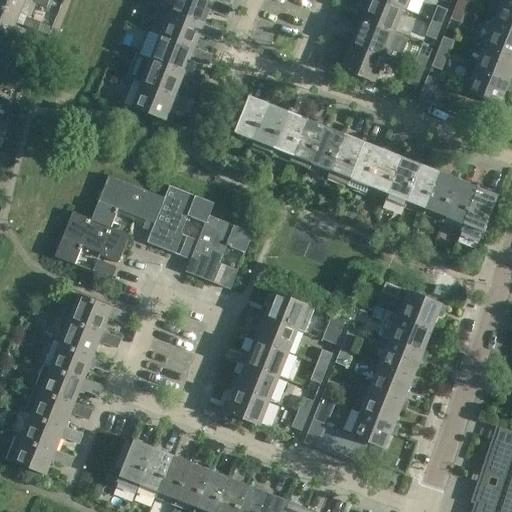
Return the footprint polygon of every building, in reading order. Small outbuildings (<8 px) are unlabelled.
[(0,0),(0,6),(20,15),(25,0),(0,0)] [(232,8),(213,1),(213,2),(207,0),(174,0),(171,9),(165,7),(164,10),(170,13),(170,12),(203,26),(204,24),(209,11),(227,19),(232,8)] [(394,34),(403,10),(376,0),(368,0),(364,12),(360,21),(394,34)] [(376,0),(403,10),(407,0),(376,0)] [(458,0),(456,5),(466,9),(469,0),(458,0)] [(511,27),(511,0),(502,0),(495,20),(511,27)] [(460,24),(466,9),(456,5),(450,20),(460,24)] [(0,34),(10,38),(20,15),(0,6),(0,34)] [(438,6),(432,21),(442,25),(448,10),(438,6)] [(222,32),(204,24),(203,26),(170,12),(170,13),(162,33),(156,31),(154,34),(160,37),(160,36),(194,50),(194,48),(199,35),(218,42),(222,32)] [(41,23),(26,17),(23,25),(37,31),(41,23)] [(511,54),(511,27),(495,20),(485,44),(511,54)] [(384,58),(394,35),(394,34),(360,21),(351,45),(384,58)] [(436,40),(442,25),(432,21),(426,36),(436,40)] [(213,56),(194,48),(194,50),(160,36),(160,37),(152,57),(146,54),(145,57),(144,58),(151,60),(184,73),(185,72),(190,59),(209,66),(213,56)] [(0,54),(10,58),(15,44),(0,38),(0,54)] [(443,38),(437,53),(447,57),(453,42),(443,38)] [(509,81),(511,73),(511,54),(485,44),(475,68),(509,81)] [(375,82),(384,58),(351,45),(341,69),(375,82)] [(441,71),(447,57),(437,53),(432,67),(441,71)] [(419,54),(413,69),(423,73),(429,58),(419,54)] [(203,80),(185,72),(184,73),(151,60),(143,81),(137,78),(135,81),(141,84),(175,97),(175,96),(181,82),(199,90),(203,80)] [(499,106),(509,81),(475,68),(466,92),(472,95),(483,99),(499,106)] [(417,88),(423,73),(413,69),(407,84),(417,88)] [(24,86),(28,78),(13,72),(10,80),(24,86)] [(430,104),(439,81),(428,77),(418,100),(430,104)] [(194,103),(175,96),(175,97),(141,84),(135,81),(133,80),(124,104),(131,107),(165,121),(171,106),(190,114),(194,103)] [(441,109),(450,86),(439,81),(430,104),(441,109)] [(452,113),(461,90),(450,86),(441,109),(452,113)] [(472,95),(466,92),(461,90),(452,113),(463,118),(472,95)] [(474,122),(483,99),(472,95),(463,118),(474,122)] [(252,146),(268,104),(249,97),(232,139),(234,139),(237,134),(253,141),(251,146),(252,146)] [(271,154),(288,112),(268,104),(252,146),(271,154)] [(290,161),(306,119),(288,112),(271,154),(272,154),(274,149),(291,156),(289,161),(290,161)] [(309,169),(326,127),(306,119),(290,161),(291,162),(293,157),(310,163),(308,168),(309,169)] [(0,148),(9,126),(0,122),(0,148)] [(328,177),(345,135),(326,127),(309,169),(310,169),(312,164),(329,171),(327,176),(328,177)] [(347,184),(364,143),(345,135),(328,177),(346,184),(347,184)] [(367,192),(384,150),(364,143),(347,184),(346,188),(365,196),(367,192)] [(385,199),(402,158),(384,150),(367,192),(370,187),(387,194),(385,199)] [(403,207),(421,165),(402,158),(385,199),(387,200),(403,207)] [(423,215),(440,173),(421,165),(403,207),(405,207),(407,202),(425,209),(423,214),(423,215)] [(442,222),(459,180),(440,173),(423,215),(424,215),(426,210),(444,217),(442,222)] [(165,199),(109,176),(92,220),(130,235),(129,236),(147,243),(151,232),(152,233),(165,199)] [(461,230),(479,188),(459,180),(442,222),(443,223),(445,218),(463,224),(461,230)] [(169,186),(165,199),(152,233),(151,232),(147,243),(175,254),(180,240),(176,238),(178,234),(180,235),(187,216),(205,223),(206,222),(209,216),(210,216),(214,204),(169,186)] [(498,196),(479,188),(461,230),(481,238),(498,196)] [(350,210),(346,220),(354,223),(358,213),(350,210)] [(119,263),(129,236),(130,235),(92,220),(84,217),(73,212),(55,257),(75,265),(82,246),(101,253),(102,251),(106,253),(104,257),(119,263)] [(253,233),(210,216),(209,216),(206,222),(205,223),(198,241),(199,241),(191,260),(190,260),(186,272),(214,284),(220,270),(215,268),(217,263),(219,264),(227,246),(245,253),(253,233)] [(199,241),(198,241),(187,237),(180,256),(190,260),(191,260),(199,241)] [(112,279),(117,267),(98,259),(93,272),(112,279)] [(238,271),(237,271),(226,266),(218,285),(230,290),(238,271)] [(400,288),(386,283),(382,293),(396,298),(400,288)] [(408,291),(398,316),(432,329),(442,305),(408,291)] [(65,314),(63,317),(69,320),(70,318),(103,331),(109,318),(127,325),(131,315),(73,292),(73,293),(78,296),(71,316),(65,314)] [(307,305),(274,292),(264,317),(298,330),(307,305)] [(391,313),(376,307),(372,317),(387,323),(391,313)] [(336,345),(346,321),(332,315),(322,340),(336,345)] [(423,353),(432,329),(398,316),(389,339),(423,353)] [(121,339),(103,331),(70,318),(69,320),(63,317),(54,341),(60,343),(61,342),(94,355),(99,342),(118,349),(121,339)] [(288,354),(298,330),(264,317),(255,340),(288,354)] [(357,337),(347,333),(341,348),(351,352),(357,337)] [(413,377),(423,353),(389,339),(380,363),(413,377)] [(279,378),(288,354),(255,340),(245,364),(279,378)] [(112,363),(94,355),(61,342),(60,343),(54,341),(44,365),(50,367),(51,366),(85,379),(90,365),(108,372),(112,363)] [(345,367),(351,352),(341,348),(335,363),(345,367)] [(332,354),(322,350),(317,365),(327,369),(332,354)] [(404,400),(413,377),(380,363),(370,387),(404,400)] [(269,401),(279,378),(245,364),(236,388),(269,401)] [(103,386),(85,379),(51,366),(50,367),(44,365),(35,389),(41,391),(41,389),(75,403),(80,390),(99,397),(103,386)] [(321,384),(327,369),(317,365),(311,380),(321,384)] [(338,385),(328,381),(322,396),(332,400),(338,385)] [(395,424),(404,400),(370,387),(361,411),(395,424)] [(260,426),(269,401),(236,388),(226,413),(260,426)] [(93,410),(75,403),(41,389),(41,391),(35,389),(25,412),(31,415),(32,413),(66,427),(71,413),(89,421),(93,410)] [(336,401),(332,400),(322,396),(313,420),(324,425),(327,426),(336,401)] [(314,402),(313,402),(304,398),(298,413),(308,417),(314,402)] [(385,449),(395,424),(361,411),(351,436),(357,438),(369,443),(385,449)] [(62,436),(80,444),(84,434),(66,427),(32,413),(31,415),(24,434),(18,432),(16,436),(22,438),(23,437),(56,450),(62,436)] [(302,431),(308,417),(298,413),(292,428),(302,431)] [(315,448),(324,425),(313,420),(304,443),(315,448)] [(335,429),(327,426),(324,425),(315,448),(326,452),(335,429)] [(337,457),(346,434),(335,429),(326,452),(337,457)] [(357,438),(351,436),(346,434),(337,457),(348,461),(357,438)] [(74,457),(56,450),(23,437),(22,438),(16,436),(7,460),(64,483),(65,482),(47,474),(52,461),(70,468),(74,457)] [(360,466),(369,443),(357,438),(348,461),(360,466)] [(137,490),(154,448),(134,440),(132,445),(126,443),(117,467),(122,469),(116,486),(136,494),(137,490)] [(511,511),(511,446),(495,441),(487,466),(494,469),(492,475),(484,472),(471,511),(511,511)] [(156,498),(173,456),(154,448),(137,490),(156,498)] [(175,505),(192,463),(173,456),(156,498),(157,498),(159,493),(176,500),(175,505)] [(194,511),(211,471),(192,463),(175,505),(176,506),(178,500),(196,507),(194,511)] [(216,511),(230,478),(211,471),(194,511),(195,511),(197,508),(208,511),(216,511)] [(238,511),(249,486),(230,478),(216,511),(238,511)] [(261,511),(269,494),(249,486),(238,511),(261,511)] [(283,511),(288,501),(269,494),(261,511),(283,511)] [(305,511),(307,509),(288,501),(283,511),(305,511)]
